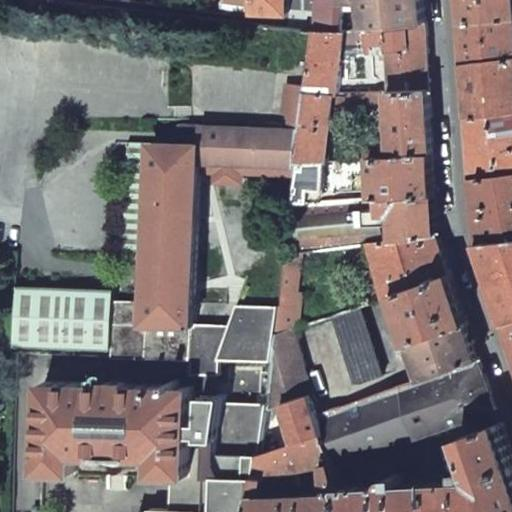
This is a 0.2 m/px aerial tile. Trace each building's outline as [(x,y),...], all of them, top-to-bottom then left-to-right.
[(253,0),(254,3),(254,11),(290,12),(289,0),(253,0)] [(317,0),(315,31),(317,31),(342,28),(343,7),(343,0),(317,0)] [(343,0),(343,7),(365,9),(364,3),(360,3),(359,0),(343,0)] [(365,9),(366,25),(427,20),(425,0),(359,0),(360,3),(364,3),(365,9)] [(511,0),(462,0),(463,21),(511,15),(511,0)] [(465,52),(466,62),(511,56),(511,15),(463,21),(465,52)] [(366,25),(367,44),(387,43),(390,84),(392,84),(390,92),(431,89),(430,80),(427,20),(366,25)] [(347,28),(343,58),(350,60),(350,51),(368,51),(367,44),(366,25),(347,28)] [(317,31),(308,90),(336,93),(338,92),(343,58),(347,28),(342,28),(317,31)] [(470,107),(470,115),(511,108),(511,56),(466,62),(470,107)] [(389,92),(392,143),(381,144),(382,147),(383,156),(434,153),(432,124),(431,89),(390,92),(389,92)] [(334,105),(336,93),(308,90),(304,127),(300,162),(326,160),(328,160),(334,105)] [(336,93),(334,105),(345,106),(346,102),(347,92),(338,92),(336,93)] [(347,92),(346,102),(379,101),(384,99),(383,92),(347,92)] [(473,145),(475,178),(511,173),(511,108),(470,115),(473,145)] [(202,161),(299,164),(300,162),(304,127),(184,125),(173,132),(172,143),(203,143),(202,161)] [(150,258),(154,142),(129,141),(126,258),(150,258)] [(172,143),(154,142),(150,258),(150,301),(118,300),(116,348),(115,356),(192,358),(193,322),(198,322),(202,161),(203,143),(172,143)] [(382,147),(342,149),(341,159),(370,157),(383,156),(382,147)] [(374,197),(436,193),(436,189),(434,153),(383,156),(370,157),(374,197)] [(299,164),(294,203),(320,202),(320,189),(326,190),(326,160),(300,162),(299,164)] [(511,173),(475,178),(479,210),(483,242),(511,238),(511,173)] [(395,220),(404,220),(404,237),(438,232),(437,206),(436,193),(374,197),(366,198),(368,224),(381,221),(394,219),(395,220)] [(366,198),(320,202),(294,203),(288,253),(302,251),(371,242),(384,240),(381,221),(368,224),(366,198)] [(384,240),(404,237),(404,220),(395,220),(394,219),(381,221),(384,240)] [(371,242),(388,297),(395,294),(453,273),(442,242),(438,232),(404,237),(384,240),(371,242)] [(511,238),(483,242),(488,257),(510,320),(511,319),(511,238)] [(282,305),(279,334),(295,329),(295,322),(301,323),(304,293),(299,292),(302,251),(288,253),(282,305)] [(395,294),(411,342),(469,321),(467,316),(453,273),(395,294)] [(17,344),(116,348),(118,300),(116,300),(116,288),(19,284),(17,344)] [(362,298),(364,305),(372,302),(370,296),(362,298)] [(279,334),(282,305),(239,304),(234,324),(198,322),(193,322),(192,358),(195,358),(195,373),(208,373),(208,380),(219,380),(220,373),(223,373),(224,358),(274,360),(277,334),(279,334)] [(333,315),(356,383),(363,383),(384,375),(361,306),(333,315)] [(411,342),(424,378),(481,358),(472,332),(469,321),(411,342)] [(274,360),(268,410),(286,404),(298,441),(327,432),(321,414),(322,413),(295,329),(279,334),(277,334),(274,360)] [(401,386),(419,436),(499,408),(481,358),(424,378),(401,386)] [(175,379),(175,385),(45,382),(43,470),(79,470),(79,452),(159,454),(158,472),(177,473),(193,473),(195,420),(195,397),(197,397),(197,391),(195,391),(196,385),(181,385),(181,379),(175,379)] [(219,380),(208,380),(206,394),(219,394),(219,380)] [(327,432),(338,464),(419,436),(401,386),(349,405),(338,407),(322,413),(321,414),(327,432)] [(254,511),(262,452),(263,452),(268,410),(268,403),(228,402),(228,395),(219,394),(206,394),(206,420),(195,420),(193,473),(177,473),(176,508),(153,507),(152,511),(140,511),(254,511)] [(440,479),(441,511),(511,511),(511,446),(503,421),(465,435),(480,477),(445,479),(440,479)] [(254,511),(353,511),(345,485),(338,464),(327,432),(298,441),(263,452),(262,452),(254,511)] [(345,485),(353,511),(441,511),(440,479),(436,480),(345,485)]
